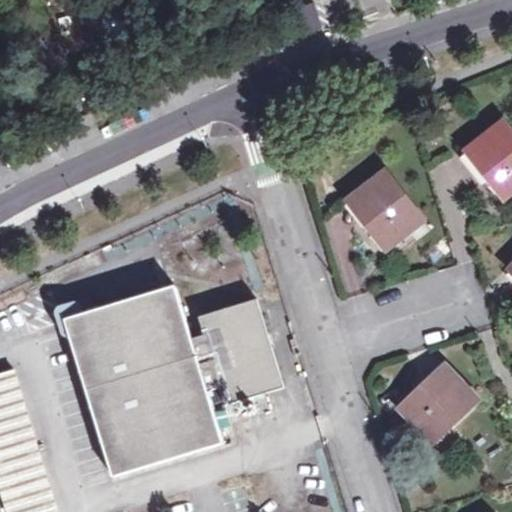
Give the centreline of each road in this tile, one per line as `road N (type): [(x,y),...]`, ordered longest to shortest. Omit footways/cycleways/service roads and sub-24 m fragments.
road 1 (residential): [(0,207),(124,142),(254,94)]
road 2 (residential): [(254,94),(511,1)]
road 3 (residential): [(254,94),(330,332)]
road 4 (residential): [(330,332),(380,511)]
road 5 (residential): [(330,332),(470,291)]
